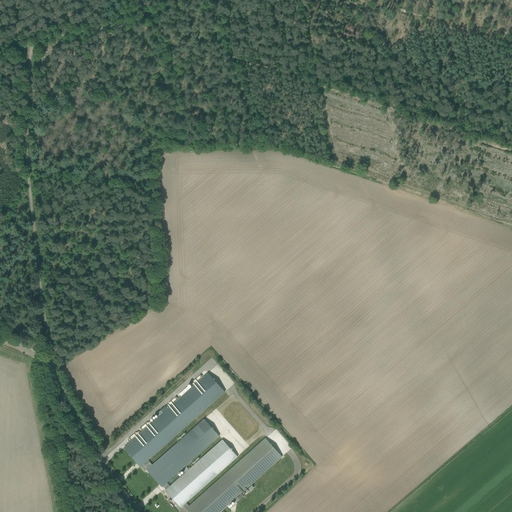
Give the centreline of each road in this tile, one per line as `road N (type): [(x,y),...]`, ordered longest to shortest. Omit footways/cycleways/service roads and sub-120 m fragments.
road 1 (track): [(205,0),(232,60),(511,149)]
road 2 (track): [(48,371),(27,170),(27,46)]
road 3 (unclassified): [(139,511),(39,356),(0,341)]
road 4 (track): [(0,55),(148,17),(141,0)]
road 5 (track): [(511,37),(377,0)]
